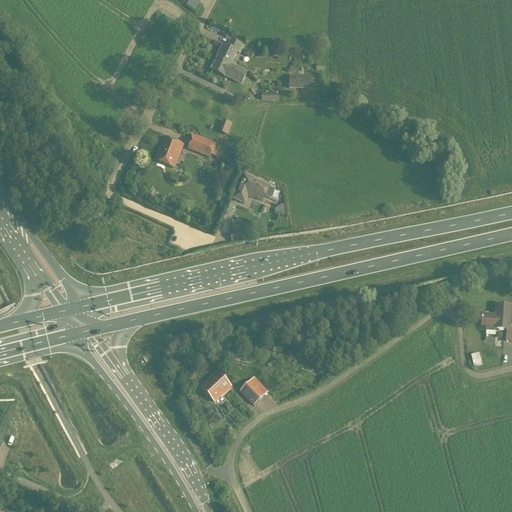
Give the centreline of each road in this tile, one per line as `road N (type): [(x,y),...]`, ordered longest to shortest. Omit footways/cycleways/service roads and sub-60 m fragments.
road 1 (primary): [(511,213),(79,307)]
road 2 (primary): [(92,330),(511,234)]
road 3 (unclassified): [(228,473),(246,429),(327,387),(432,314),(459,324),(467,370),(511,368)]
road 4 (unclassified): [(108,192),(218,0)]
road 5 (tertiary): [(208,511),(183,459),(92,330)]
road 6 (tertiary): [(72,334),(195,511)]
road 7 (secondary): [(79,307),(0,191)]
